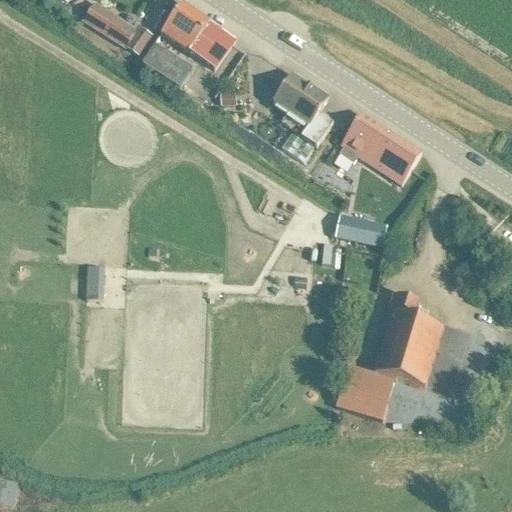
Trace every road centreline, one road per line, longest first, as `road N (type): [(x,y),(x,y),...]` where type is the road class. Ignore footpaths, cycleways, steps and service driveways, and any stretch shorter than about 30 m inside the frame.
road 1 (track): [(0,16),(307,209)]
road 2 (tertiary): [(511,191),(211,0)]
road 3 (track): [(271,37),(282,28),(312,27),(511,124)]
